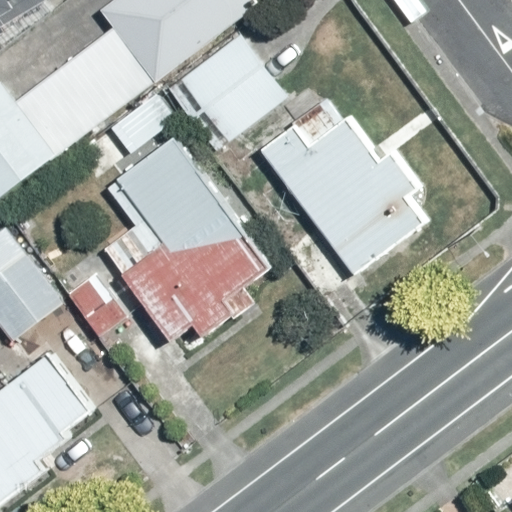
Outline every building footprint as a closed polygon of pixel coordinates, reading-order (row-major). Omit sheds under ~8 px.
[(22,98),(7,78),(0,83),(0,197),(264,0),(117,0),(108,7),(121,24),(22,98)] [(0,0),(0,36),(10,31),(2,17),(22,6),(27,14),(50,0),(0,0)] [(292,94),(244,32),(184,79),(233,140),(292,94)] [(170,127),(151,101),(76,154),(95,181),(170,127)] [(303,123),(269,148),(362,273),(435,219),(417,194),(429,185),(402,149),(390,158),(356,113),(317,141),(303,123)] [(147,216),(108,245),(179,339),(201,322),(210,334),(242,310),(234,298),(279,264),(180,134),(120,179),(147,216)] [(66,302),(26,248),(0,267),(0,318),(16,340),(66,302)] [(133,312),(95,268),(66,293),(104,338),(133,312)] [(0,510),(56,468),(48,458),(78,435),(74,429),(102,407),(57,348),(0,391),(0,510)]
